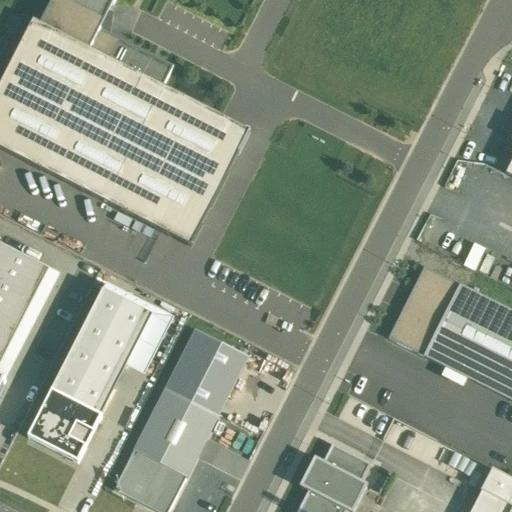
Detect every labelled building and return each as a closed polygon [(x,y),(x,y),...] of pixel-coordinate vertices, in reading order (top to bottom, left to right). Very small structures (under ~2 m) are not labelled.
[(47,0),(35,25),(88,52),(102,26),(115,0),(47,0)] [(0,92),(0,147),(191,246),(248,135),(163,91),(88,52),(35,25),(0,92)] [(102,26),(88,52),(163,91),(177,64),(102,26)] [(0,368),(50,271),(0,245),(0,368)] [(511,314),(424,270),(389,340),(511,401),(511,314)] [(50,271),(0,368),(0,379),(6,382),(60,276),(50,271)] [(96,415),(146,315),(104,293),(53,394),(96,415)] [(166,392),(219,419),(250,359),(196,332),(166,392)] [(166,392),(134,454),(187,481),(219,419),(166,392)] [(53,394),(29,440),(79,466),(103,419),(96,415),(53,394)] [(300,490),(308,494),(343,511),(356,511),(369,487),(362,484),(371,467),(332,447),(324,464),(315,460),(300,490)] [(155,511),(171,511),(187,481),(134,454),(115,492),(155,511)] [(511,511),(511,482),(493,473),(473,511),(511,511)] [(343,511),(308,494),(298,511),(343,511)]
